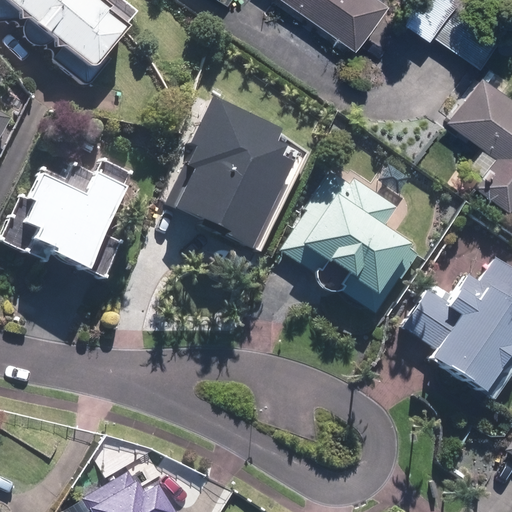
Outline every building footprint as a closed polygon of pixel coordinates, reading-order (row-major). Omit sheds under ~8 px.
[(0,0),(0,19),(13,20),(19,24),(21,40),(30,47),(44,44),(53,52),(46,60),(82,90),(106,61),(97,54),(119,29),(99,13),(102,9),(91,0),(0,0)] [(286,0),(343,34),(363,0),(286,0)] [(412,0),(399,18),(426,39),(430,34),(475,68),(495,42),(450,8),(456,0),(412,0)] [(474,184),(504,206),(511,210),(511,100),(498,91),(505,81),(486,67),(479,77),(468,70),(434,118),(474,147),(463,163),(480,175),(474,184)] [(309,149),(213,96),(176,163),(191,172),(172,207),(252,250),(309,149)] [(0,246),(41,265),(46,254),(76,268),(98,278),(116,240),(94,230),(122,169),(96,157),(88,174),(69,165),(59,186),(33,174),(22,196),(0,244),(0,246)] [(385,162),(372,179),(395,197),(408,180),(385,162)] [(277,254),(311,274),(318,291),(337,290),(374,312),(411,252),(384,235),(399,210),(330,168),(277,254)] [(511,269),(496,257),(475,285),(464,276),(443,304),(423,289),(399,321),(432,346),(425,356),(482,399),(511,359),(511,269)] [(511,434),(501,451),(511,458),(511,434)] [(137,491),(134,483),(84,509),(85,511),(164,511),(150,484),(137,491)]
